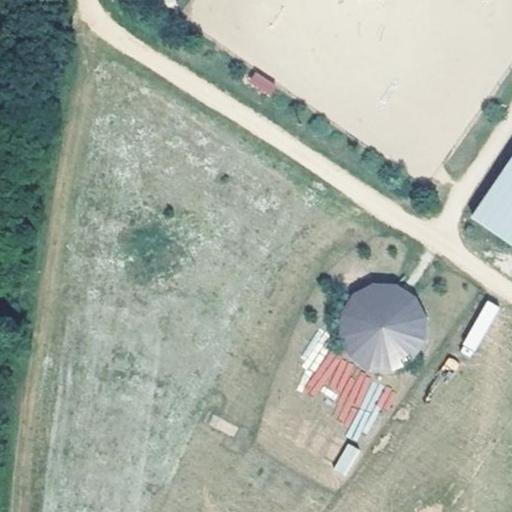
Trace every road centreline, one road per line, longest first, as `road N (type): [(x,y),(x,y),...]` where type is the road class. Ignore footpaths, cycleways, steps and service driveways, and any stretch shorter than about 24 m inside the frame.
road 1 (track): [(511,291),(116,32),(82,0)]
road 2 (track): [(91,14),(53,211),(40,359),(22,425),(22,511)]
